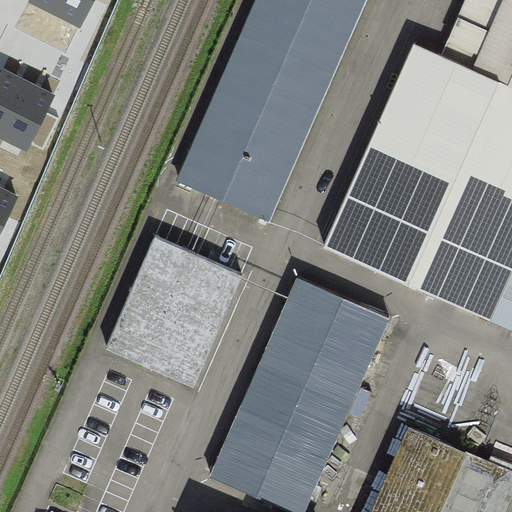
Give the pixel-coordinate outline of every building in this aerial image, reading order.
[(95,0),(29,0),(29,1),(82,27),(95,0)] [(253,0),(176,181),(261,217),(354,0),(253,0)] [(511,0),(463,0),(444,46),(415,34),(322,247),(511,329),(511,0)] [(55,94),(3,68),(0,72),(0,134),(27,149),(30,142),(43,149),(59,118),(46,112),(55,94)] [(0,233),(19,196),(0,186),(0,233)] [(240,272),(152,234),(103,347),(192,385),(240,272)] [(393,307),(301,269),(216,469),(308,508),(393,307)] [(505,511),(511,499),(511,466),(414,421),(370,511),(505,511)]
